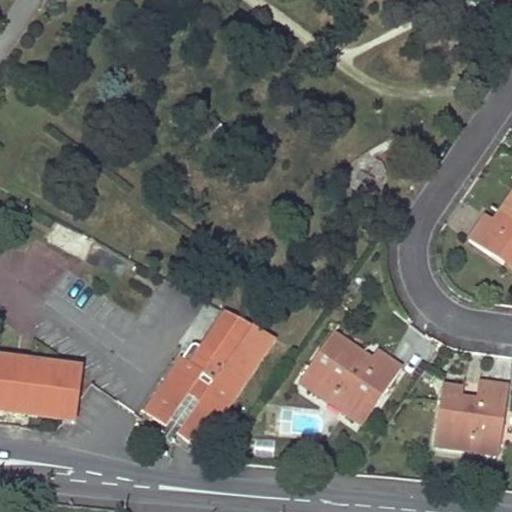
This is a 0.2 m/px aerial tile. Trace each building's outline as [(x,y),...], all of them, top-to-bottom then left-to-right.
[(511,208),(511,193),(493,222),(503,228),(509,222),(505,219),(511,208)] [(493,222),(486,217),(469,242),(502,264),(508,255),(511,257),(511,208),(505,219),(509,222),(503,228),(493,222)] [(56,220),(46,237),(80,258),(90,241),(56,220)] [(511,257),(508,255),(502,264),(511,270),(511,257)] [(160,392),(146,414),(167,429),(171,422),(182,429),(177,436),(200,452),(215,428),(213,426),(220,417),(222,418),(275,338),(231,308),(206,344),(201,340),(193,343),(168,382),(170,383),(163,393),(160,392)] [(372,359),(334,333),(328,341),(359,362),(356,366),(364,371),(372,359)] [(359,362),(328,341),(299,384),(353,420),(370,396),(379,403),(401,368),(377,352),(372,359),(364,371),(356,366),(359,362)] [(62,381),(80,383),(81,371),(35,364),(34,367),(12,365),(14,362),(0,359),(0,368),(63,377),(62,381)] [(59,409),(76,411),(80,383),(62,381),(63,377),(0,368),(0,415),(5,416),(7,408),(28,410),(26,419),(57,422),(59,409)] [(440,397),(433,448),(498,457),(503,426),(498,426),(499,413),(504,414),(508,388),(478,384),(476,393),(473,409),(461,406),(461,400),(440,397)] [(476,393),(441,388),(440,397),(461,400),(461,406),(473,409),(476,393)] [(370,396),(353,420),(363,426),(379,403),(370,396)] [(28,410),(7,408),(5,416),(26,419),(28,410)] [(59,409),(57,422),(68,423),(74,424),(76,411),(59,409)] [(167,429),(159,437),(171,446),(177,436),(182,429),(171,422),(167,429)]
